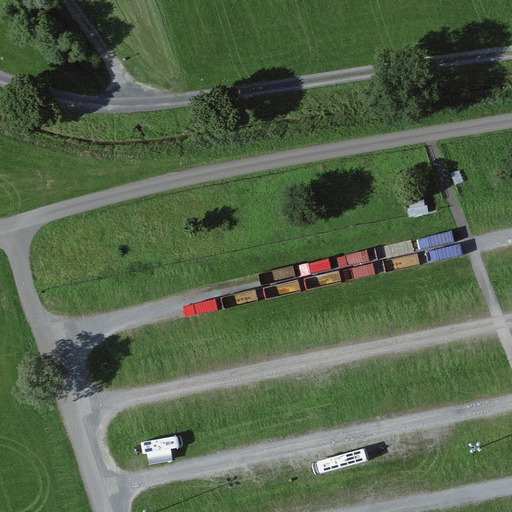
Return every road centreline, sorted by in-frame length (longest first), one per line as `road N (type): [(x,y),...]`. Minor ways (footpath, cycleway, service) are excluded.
road 1 (track): [(511,121),(150,187),(0,230)]
road 2 (track): [(0,80),(102,110),(511,53)]
road 3 (track): [(10,227),(107,511)]
road 4 (track): [(140,107),(58,0)]
